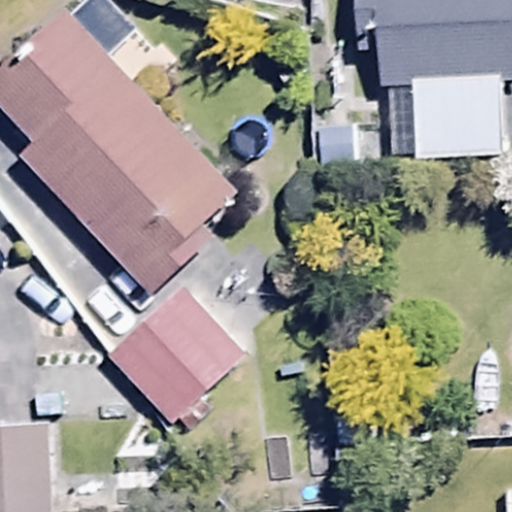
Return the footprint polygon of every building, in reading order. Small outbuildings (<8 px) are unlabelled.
[(113,0),(100,0),(0,87),(0,111),(38,155),(23,167),(144,306),(218,242),(213,236),(246,208),(137,84),(165,60),(113,0)] [(511,0),(361,0),(363,48),(381,47),(384,98),(416,96),(420,175),(508,170),(503,90),(511,89),(511,0)] [(367,131),(320,134),(323,178),(370,175),(367,131)] [(182,305),(112,366),(175,437),(244,375),(182,305)] [(51,511),(50,439),(0,440),(0,511),(51,511)]
